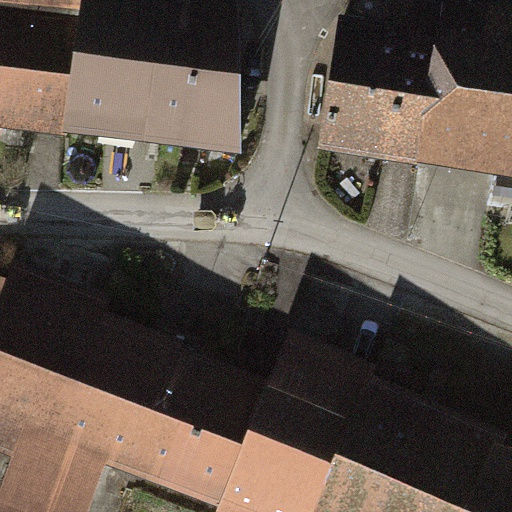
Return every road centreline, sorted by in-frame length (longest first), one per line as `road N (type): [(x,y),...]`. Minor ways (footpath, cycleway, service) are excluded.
road 1 (residential): [(275,217),(0,214)]
road 2 (residential): [(511,308),(275,217)]
road 3 (residential): [(275,217),(293,0)]
